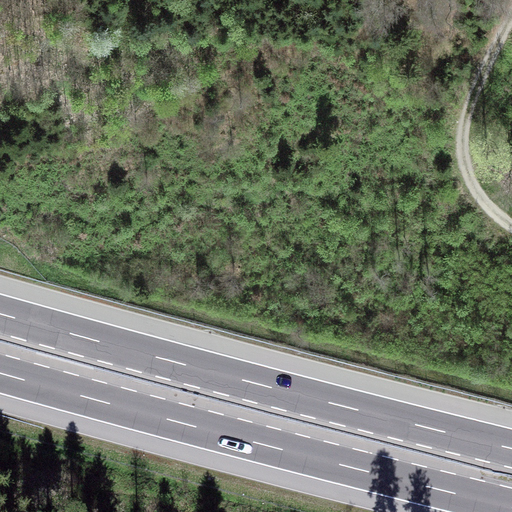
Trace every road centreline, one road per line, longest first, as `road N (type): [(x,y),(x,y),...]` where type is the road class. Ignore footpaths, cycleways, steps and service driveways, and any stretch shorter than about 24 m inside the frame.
road 1 (motorway): [(511,448),(0,313)]
road 2 (motorway): [(0,373),(511,507)]
road 3 (track): [(511,15),(483,69),(462,137),(473,187),(511,227)]
